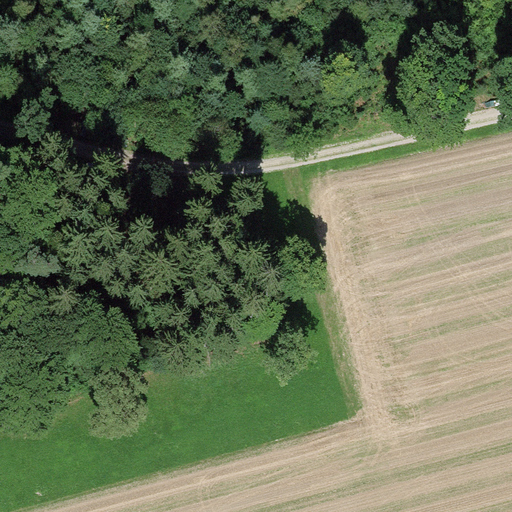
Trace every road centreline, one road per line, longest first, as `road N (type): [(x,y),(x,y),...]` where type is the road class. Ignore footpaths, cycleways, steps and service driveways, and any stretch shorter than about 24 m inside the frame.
road 1 (track): [(0,131),(132,163),(224,172),(345,154),(511,113)]
road 2 (track): [(58,145),(160,0)]
road 3 (track): [(58,145),(0,251)]
